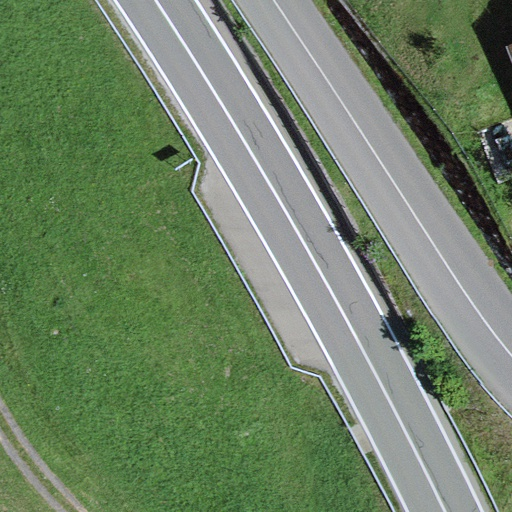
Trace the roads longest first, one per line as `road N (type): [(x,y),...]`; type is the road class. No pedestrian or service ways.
road 1 (trunk): [(449,511),(264,177),(154,0)]
road 2 (tertiary): [(511,355),(272,0)]
